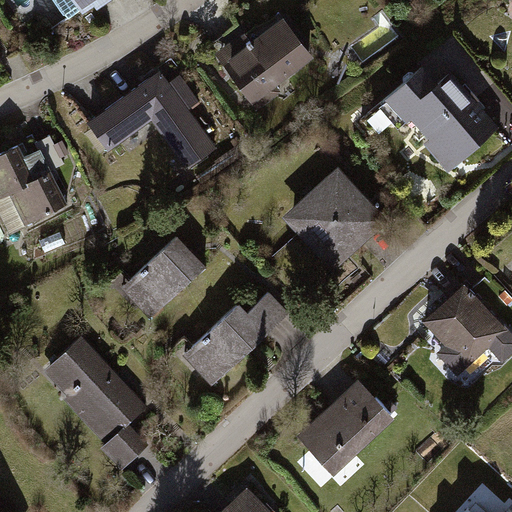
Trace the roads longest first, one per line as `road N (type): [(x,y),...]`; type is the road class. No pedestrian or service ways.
road 1 (residential): [(155,511),(511,181)]
road 2 (residential): [(0,100),(184,0)]
